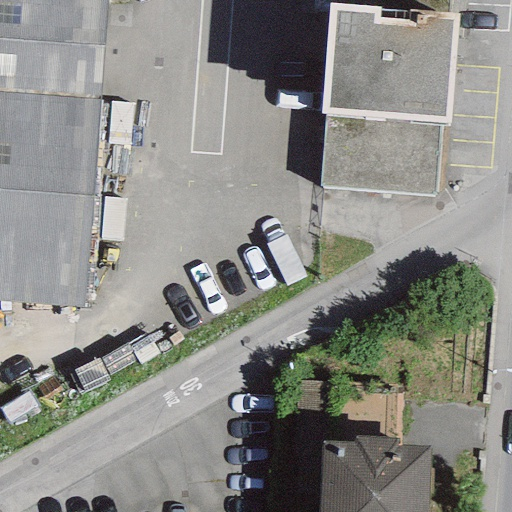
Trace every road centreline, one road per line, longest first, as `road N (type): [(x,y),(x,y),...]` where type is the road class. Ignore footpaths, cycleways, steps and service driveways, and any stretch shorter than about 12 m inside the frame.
road 1 (residential): [(511,220),(0,504)]
road 2 (unknown): [(237,0),(235,199),(217,239)]
